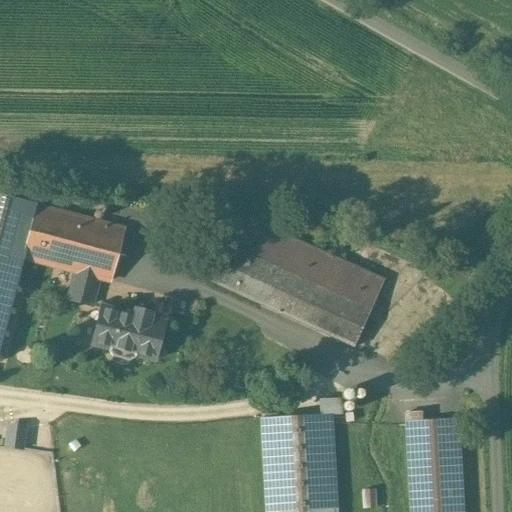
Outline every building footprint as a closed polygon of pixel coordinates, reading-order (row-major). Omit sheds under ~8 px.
[(0,197),(0,336),(21,259),(35,207),(0,197)] [(123,230),(35,207),(21,259),(74,273),(96,279),(109,282),(123,230)] [(382,282),(235,215),(205,281),(223,290),(248,235),(285,251),(277,269),(369,311),(382,282)] [(285,251),(248,235),(223,290),(260,306),(277,269),(285,251)] [(369,311),(277,269),(260,306),(352,348),(369,311)] [(96,279),(74,273),(67,300),(89,306),(96,279)] [(132,317),(116,313),(116,314),(102,310),(102,309),(100,309),(91,345),(92,346),(93,345),(108,349),(107,353),(110,358),(127,362),(133,359),(134,356),(151,360),(150,361),(152,361),(162,324),(160,324),(147,321),(149,315),(148,314),(148,315),(135,312),(135,311),(134,311),(132,317)] [(320,416),(264,419),(268,511),(333,511),(328,425),(328,417),(340,416),(339,399),(318,400),(320,416)] [(460,511),(455,419),(422,421),(422,412),(408,413),(408,428),(413,511),(460,511)] [(5,425),(3,448),(21,450),(23,426),(5,425)]
